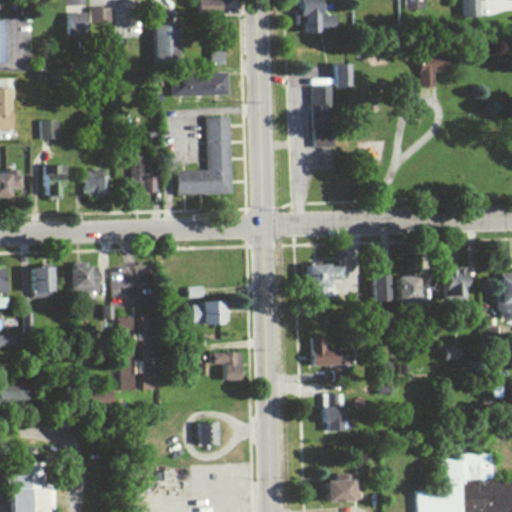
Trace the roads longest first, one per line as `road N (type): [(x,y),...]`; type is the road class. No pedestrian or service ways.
road 1 (tertiary): [(266,511),(254,0)]
road 2 (residential): [(0,233),(260,225)]
road 3 (residential): [(260,225),(511,218)]
